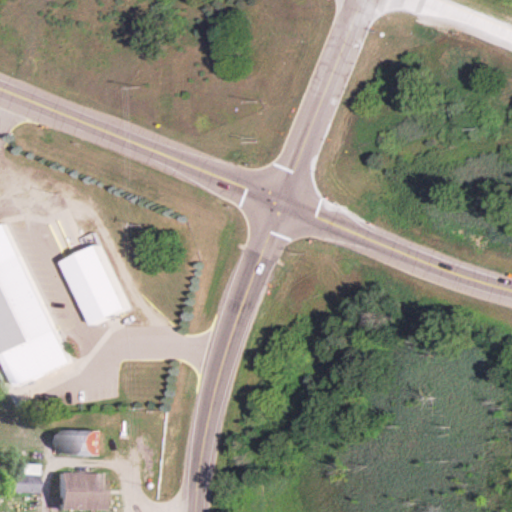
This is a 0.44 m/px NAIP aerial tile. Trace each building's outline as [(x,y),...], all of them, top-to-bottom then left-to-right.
[(0,225),(0,357),(8,354),(21,385),(59,370),(63,379),(74,374),(11,221),(0,225)] [(131,307),(102,243),(66,259),(95,323),(131,307)] [(66,453),(99,454),(100,429),(67,428),(66,453)] [(33,492),(34,463),(16,463),(16,473),(3,473),(2,491),(33,492)] [(55,472),(55,509),(101,508),(101,471),(55,472)]
